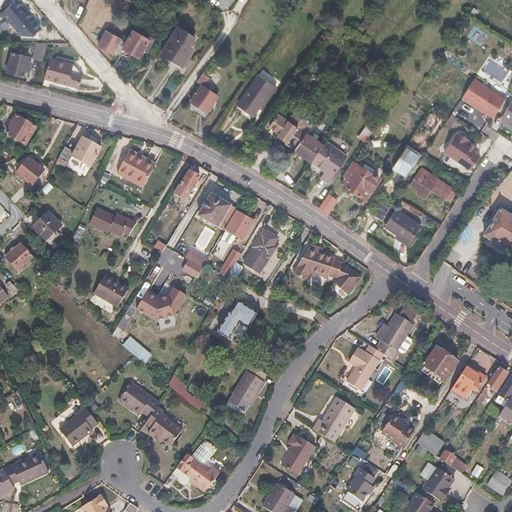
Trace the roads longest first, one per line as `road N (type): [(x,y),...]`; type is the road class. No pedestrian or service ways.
road 1 (residential): [(395,275),(317,344),(287,383),(272,423),(214,511)]
road 2 (tertiary): [(395,275),(238,173),(138,128)]
road 3 (unknown): [(480,335),(378,492)]
road 4 (residential): [(411,286),(501,142)]
road 5 (residential): [(138,128),(131,101),(43,0)]
road 6 (tertiary): [(138,128),(0,91)]
road 7 (tertiary): [(511,354),(411,286)]
